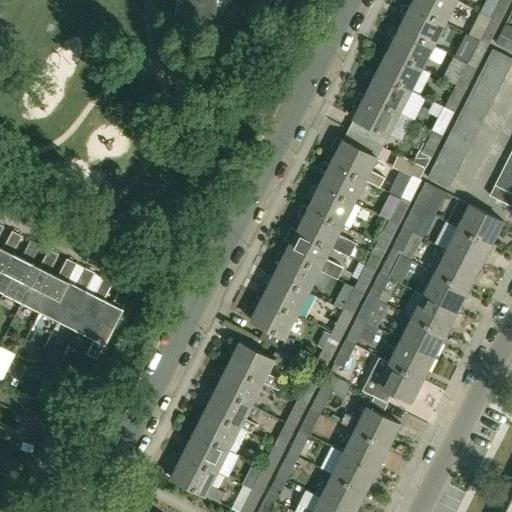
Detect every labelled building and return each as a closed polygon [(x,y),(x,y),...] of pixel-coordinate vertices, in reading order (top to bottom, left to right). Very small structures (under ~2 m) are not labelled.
[(213,21),(216,0),(174,0),(173,14),(213,21)] [(254,0),(254,6),(266,8),(274,10),(275,0),(254,0)] [(445,23),(456,0),(455,0),(414,0),(411,6),(445,23)] [(498,0),(490,17),(499,22),(510,0),(498,0)] [(436,41),(445,23),(411,6),(410,9),(403,5),(399,12),(406,16),(400,28),(434,45),(436,41)] [(479,40),(488,44),(499,22),(490,17),(479,40)] [(496,43),(511,51),(511,27),(505,24),(496,43)] [(423,68),(434,45),(400,28),(398,31),(391,28),(388,35),(395,38),(393,41),(389,50),(423,68)] [(468,62),(477,67),(488,44),(479,40),(468,62)] [(511,58),(492,49),(487,60),(509,71),(511,63),(511,58)] [(423,68),(389,50),(387,54),(381,50),(377,57),(384,61),(377,73),(411,90),(423,68)] [(509,71),(487,60),(481,70),(503,81),(509,71)] [(457,85),(465,89),(477,67),(468,62),(457,85)] [(498,92),(503,81),(481,70),(476,81),(498,92)] [(377,74),(371,71),(366,80),(372,83),(366,95),(400,113),(411,90),(377,73),(377,74)] [(498,92),(476,81),(471,92),(492,103),(498,92)] [(445,107),(454,112),(465,89),(457,85),(445,107)] [(487,113),(492,103),(471,92),(465,103),(487,113)] [(389,136),(400,113),(366,95),(365,98),(358,95),(355,103),(361,106),(355,119),(389,136)] [(487,113),(465,103),(460,113),(482,124),(487,113)] [(434,130),(443,134),(454,112),(445,107),(434,130)] [(476,135),(482,124),(460,113),(455,124),(476,135)] [(476,135),(455,124),(449,135),(471,146),(476,135)] [(443,134),(434,130),(422,153),(431,158),(443,134)] [(466,156),(471,146),(449,135),(444,146),(466,156)] [(371,171),(378,157),(344,140),(342,143),(336,140),(332,147),(339,150),(332,163),(366,180),(366,181),(380,188),(385,178),(371,171)] [(466,156),(444,146),(439,156),(460,167),(466,156)] [(418,151),(413,162),(418,164),(426,168),(431,158),(422,153),(418,151)] [(412,176),(401,198),(410,202),(421,180),(420,179),(426,168),(418,164),(413,162),(399,155),(393,167),(412,176)] [(455,178),(460,167),(439,156),(433,167),(455,178)] [(355,203),(366,181),(366,180),(332,163),(331,165),(324,162),(321,169),(327,172),(320,185),(355,203)] [(511,166),(506,163),(501,174),(511,179),(511,166)] [(455,178),(433,167),(428,178),(449,189),(455,178)] [(511,179),(501,174),(495,185),(511,193),(511,179)] [(427,182),(415,205),(424,210),(435,187),(427,182)] [(355,203),(320,185),(319,188),(313,184),(309,191),(316,194),(309,208),(343,226),(355,203)] [(511,206),(511,193),(495,185),(490,196),(511,207),(511,206)] [(401,198),(390,220),(398,225),(410,202),(401,198)] [(415,205),(404,227),(412,232),(424,210),(415,205)] [(492,245),(504,222),(471,205),(459,228),(492,245)] [(339,234),(343,226),(309,208),(308,210),(302,207),(298,214),(304,217),(297,231),(332,248),(350,257),(357,244),(339,234)] [(378,243),(387,248),(398,225),(390,220),(378,243)] [(392,250),(401,255),(412,232),(404,227),(392,250)] [(481,267),(492,245),(459,228),(448,251),(481,267)] [(326,260),(332,248),(297,231),(296,232),(290,229),(287,236),(293,239),(286,253),(321,270),(321,271),(337,279),(342,269),(326,260)] [(12,252),(12,253),(21,235),(11,230),(2,247),(0,246),(0,269),(2,271),(12,252)] [(410,249),(428,255),(432,241),(415,235),(410,249)] [(30,261),(30,262),(39,245),(29,239),(20,257),(12,253),(12,252),(2,271),(0,269),(0,292),(2,293),(11,275),(20,280),(30,261)] [(367,265),(376,270),(387,248),(378,243),(367,265)] [(48,271),(49,271),(57,254),(47,249),(38,266),(30,262),(30,261),(20,280),(11,275),(2,293),(20,302),(29,284),(39,289),(48,271)] [(381,273),(389,277),(401,255),(392,250),(381,273)] [(469,290),(481,267),(448,251),(436,273),(469,290)] [(309,293),(321,271),(321,270),(286,253),(285,255),(279,252),(275,259),(281,262),(275,275),(309,293)] [(66,280),(67,280),(75,263),(66,258),(57,275),(49,271),(48,271),(39,289),(29,284),(20,302),(39,312),(48,294),(57,298),(66,280)] [(355,288),(364,293),(376,270),(367,265),(355,288)] [(84,289),(85,289),(94,272),(84,267),(75,284),(67,280),(66,280),(57,298),(48,294),(39,312),(57,321),(66,303),(75,307),(84,289)] [(369,295),(378,300),(389,277),(381,273),(369,295)] [(458,312),(469,290),(436,273),(425,296),(458,312)] [(298,315),(309,293),(275,275),(274,277),(268,274),(264,281),(270,284),(263,298),(298,315)] [(103,298),(103,299),(112,281),(102,276),(93,293),(85,289),(84,289),(75,307),(66,303),(57,321),(75,330),(84,312),(93,317),(103,298)] [(111,303),(103,299),(103,298),(93,317),(84,312),(75,330),(93,339),(85,353),(96,359),(130,291),(120,286),(111,303)] [(344,310),(353,315),(364,293),(355,288),(344,310)] [(358,318),(367,322),(378,300),(369,295),(358,318)] [(446,335),(458,312),(425,296),(413,318),(446,335)] [(287,337),(298,315),(263,298),(262,300),(256,297),(253,304),(259,307),(252,321),(263,327),(286,338),(287,337)] [(333,333),(341,338),(353,315),(344,310),(333,333)] [(346,340),(355,345),(367,322),(358,318),(346,340)] [(435,357),(446,335),(413,318),(402,340),(435,357)] [(288,352),(295,340),(287,337),(286,338),(263,327),(257,338),(288,352)] [(324,371),(341,338),(333,333),(332,335),(325,332),(318,346),(324,349),(315,367),(324,371)] [(355,345),(346,340),(335,363),(343,368),(355,345)] [(424,380),(435,357),(402,340),(391,363),(424,380)] [(16,354),(19,347),(10,343),(7,350),(15,354),(16,354)] [(275,361),(271,359),(240,343),(239,346),(232,343),(229,350),(235,353),(229,365),(263,383),(278,391),(281,386),(279,379),(268,373),(275,361)] [(282,364),(288,353),(277,348),(271,359),(275,361),(282,364)] [(35,364),(39,355),(34,352),(29,354),(26,359),(35,364)] [(53,373),(59,363),(48,357),(42,368),(46,370),(53,373)] [(412,403),(424,380),(391,363),(379,386),(412,403)] [(252,405),(263,383),(229,365),(227,368),(221,365),(218,372),(224,375),(217,388),(252,405)] [(321,412),(332,390),(344,397),(351,384),(329,374),(312,408),(321,412)] [(298,401),(307,405),(318,383),(309,379),(298,401)] [(51,407),(58,393),(43,386),(36,400),(51,407)] [(257,425),(245,419),(252,405),(217,388),(216,390),(210,387),(207,395),(212,398),(206,410),(241,428),(253,434),(257,425)] [(287,423),(295,428),(307,405),(298,401),(287,423)] [(312,408),(301,430),(309,435),(321,412),(312,408)] [(389,448),(401,425),(368,408),(360,422),(346,415),(342,423),(356,431),(389,448)] [(229,450),(241,428),(206,410),(205,413),(198,410),(195,417),(201,420),(195,433),(229,450)] [(31,440),(38,425),(28,420),(20,434),(31,440)] [(295,428),(287,423),(275,446),(284,450),(295,428)] [(229,450),(195,433),(188,430),(183,439),(190,443),(183,456),(218,473),(229,450)] [(301,430),(289,453),(298,457),(309,435),(301,430)] [(378,470),(389,448),(356,431),(345,453),(378,470)] [(275,446),(264,468),(273,472),(284,450),(275,446)] [(32,467),(37,458),(24,452),(20,460),(32,467)] [(218,473),(183,456),(177,453),(172,462),(178,465),(171,479),(220,504),(225,494),(211,486),(218,473)] [(289,453),(278,475),(287,480),(298,457),(289,453)] [(378,470),(345,453),(333,475),(367,492),(378,470)] [(21,461),(8,455),(2,468),(14,475),(21,461)] [(264,468),(252,490),(261,495),(273,472),(264,468)] [(278,475),(266,498),(275,502),(287,480),(278,475)] [(350,511),(356,511),(367,492),(333,475),(322,497),(350,511)] [(11,482),(0,476),(0,496),(3,498),(11,482)] [(252,511),(261,495),(252,490),(241,511),(252,511)] [(350,511),(322,497),(315,511),(311,509),(308,504),(301,500),(294,511),(350,511)] [(270,511),(275,502),(266,498),(259,511),(270,511)]
